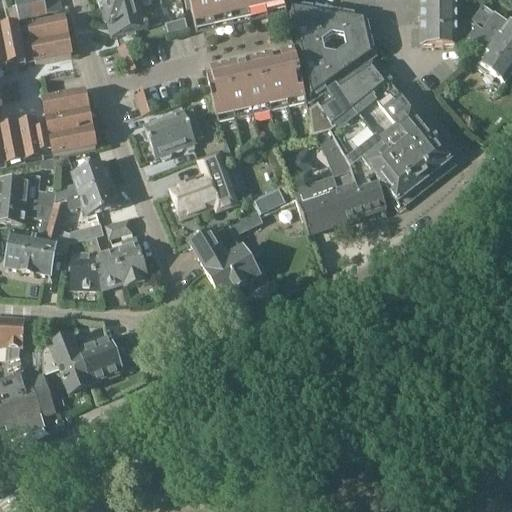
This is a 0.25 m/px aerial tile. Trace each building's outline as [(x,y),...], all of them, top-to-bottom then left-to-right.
[(9,11),(13,28),(62,15),(58,0),(21,0),(14,2),(16,10),(9,11)] [(98,4),(101,15),(156,0),(100,0),(98,4)] [(161,7),(159,0),(156,0),(101,15),(103,25),(107,27),(111,41),(149,31),(148,30),(160,27),(157,13),(161,7)] [(183,0),(187,15),(192,14),(197,39),(206,37),(207,42),(218,40),(217,34),(286,18),(288,18),(286,8),(283,0),(183,0)] [(419,0),(420,53),(457,53),(456,0),(419,0)] [(286,8),(288,18),(286,18),(294,48),(294,52),(306,106),(307,106),(307,108),(326,96),(327,98),(336,92),(355,80),(372,66),(370,64),(375,60),(367,20),(288,7),(286,7),(286,8)] [(483,9),(477,17),(491,27),(488,31),(498,37),(495,42),(506,50),(509,46),(511,48),(511,28),(494,16),(483,9)] [(488,31),(491,27),(477,17),(470,27),(475,31),(466,43),(481,54),(474,66),(475,71),(486,78),(490,77),(504,87),(511,75),(511,48),(509,46),(506,50),(495,42),(498,37),(488,31)] [(0,33),(0,170),(94,152),(84,94),(41,103),(46,132),(37,134),(35,125),(0,131),(0,71),(33,65),(34,67),(70,60),(63,21),(0,33)] [(188,33),(185,22),(165,27),(168,37),(188,33)] [(125,48),(116,52),(120,60),(128,56),(125,48)] [(218,126),(306,106),(294,52),(210,70),(210,71),(205,72),(207,77),(211,76),(218,107),(213,108),(216,122),(218,126)] [(120,60),(123,69),(132,65),(128,56),(120,60)] [(132,65),(123,69),(127,77),(136,73),(132,65)] [(355,80),(435,187),(456,170),(437,146),(439,144),(429,132),(427,133),(401,101),(400,101),(373,68),(372,66),(355,80)] [(336,92),(419,200),(427,193),(435,187),(355,80),(336,92)] [(135,93),(133,94),(136,102),(144,100),(142,91),(135,93)] [(318,110),(309,116),(312,142),(320,140),(327,153),(336,148),(350,173),(362,164),(372,177),(373,176),(395,204),(391,207),(398,216),(419,200),(336,92),(327,98),(330,101),(318,110)] [(147,108),(144,100),(136,102),(138,111),(147,108)] [(147,108),(138,111),(141,120),(150,117),(147,108)] [(145,142),(148,143),(150,146),(198,129),(193,116),(185,119),(184,116),(179,112),(173,115),(171,120),(160,124),(155,121),(149,123),(148,129),(144,130),(145,134),(143,137),(145,142)] [(151,158),(154,159),(155,162),(160,161),(164,164),(171,161),(172,156),(184,152),(188,155),(194,153),(195,148),(194,144),(202,141),(198,129),(150,146),(151,150),(149,153),(151,158)] [(229,152),(221,155),(224,165),(232,162),(229,152)] [(225,168),(224,165),(221,155),(197,164),(202,177),(203,180),(169,193),(180,223),(213,211),(215,218),(240,208),(225,168)] [(68,162),(56,164),(56,175),(72,173),(68,162)] [(40,165),(40,173),(55,174),(55,163),(40,165)] [(70,197),(72,201),(72,202),(112,188),(109,180),(110,177),(108,170),(105,169),(104,166),(72,177),(78,195),(70,197)] [(351,176),(300,193),(294,195),(309,239),(387,212),(378,189),(358,196),(351,176)] [(24,187),(0,184),(0,204),(35,208),(53,212),(55,197),(38,196),(39,181),(25,180),(24,187)] [(70,215),(83,211),(87,221),(119,210),(119,208),(119,205),(117,197),(114,196),(112,188),(72,202),(72,201),(66,203),(70,215)] [(251,205),(256,216),(258,220),(259,220),(288,207),(280,191),(251,205)] [(0,226),(24,228),(25,220),(41,224),(37,240),(45,242),(47,231),(53,212),(35,208),(0,204),(0,226)] [(54,207),(53,212),(47,231),(60,233),(62,235),(69,212),(54,207)] [(262,228),(259,220),(258,220),(256,216),(213,236),(212,234),(188,248),(220,305),(261,281),(243,249),(241,250),(235,240),(262,228)] [(121,241),(132,238),(132,237),(128,224),(105,231),(108,244),(111,243),(121,241)] [(100,228),(83,233),(86,245),(89,258),(100,294),(124,287),(113,254),(101,258),(96,241),(103,239),(100,228)] [(50,280),(55,256),(67,258),(69,249),(71,238),(70,238),(62,235),(47,231),(45,242),(37,240),(13,236),(6,271),(21,274),(21,276),(33,278),(34,277),(50,280)] [(71,238),(69,249),(86,245),(83,233),(71,236),(70,238),(71,238)] [(132,238),(121,241),(122,245),(112,248),(113,254),(124,287),(125,290),(145,284),(144,280),(148,280),(135,241),(133,242),(132,238)] [(71,293),(100,294),(89,258),(73,257),(71,293)] [(0,350),(7,351),(6,366),(19,362),(19,351),(23,351),(25,324),(0,322),(0,350)] [(107,339),(107,327),(85,326),(85,338),(107,339)] [(70,337),(71,341),(73,344),(74,345),(77,344),(81,343),(78,335),(70,337)] [(43,379),(60,373),(69,399),(73,397),(73,398),(76,399),(80,397),(82,395),(82,394),(91,390),(90,388),(74,345),(73,344),(71,341),(65,343),(62,336),(53,340),(55,347),(42,352),(43,379)] [(77,344),(74,345),(90,388),(108,381),(109,384),(120,380),(119,377),(122,376),(110,344),(85,354),(81,343),(77,344)] [(0,429),(4,428),(6,434),(41,421),(55,416),(42,378),(27,383),(24,375),(23,375),(19,362),(6,366),(2,367),(6,381),(0,382),(0,429)] [(60,398),(50,401),(54,412),(64,409),(60,398)]
